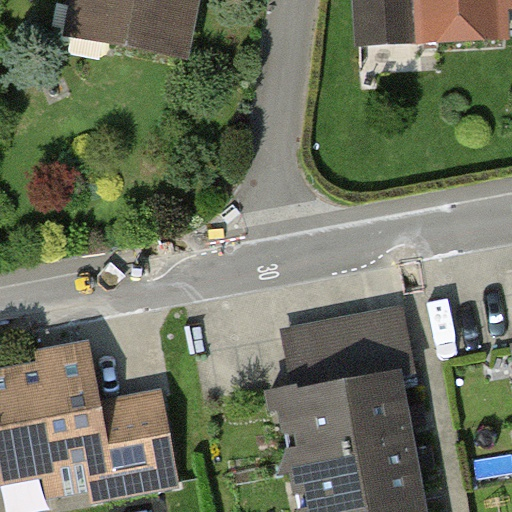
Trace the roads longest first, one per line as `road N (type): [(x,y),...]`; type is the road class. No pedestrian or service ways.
road 1 (residential): [(273,266),(0,312)]
road 2 (residential): [(273,266),(302,0)]
road 3 (residential): [(511,218),(273,266)]
